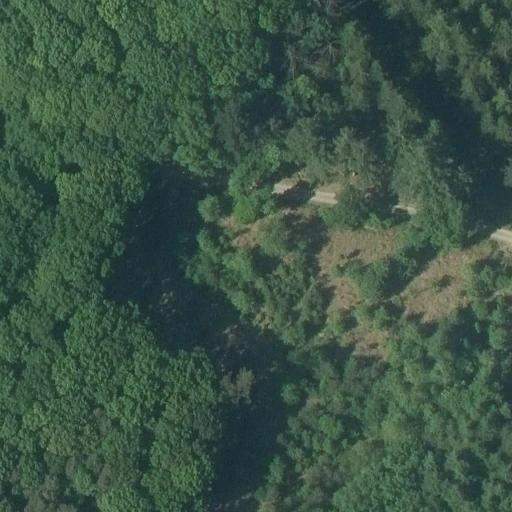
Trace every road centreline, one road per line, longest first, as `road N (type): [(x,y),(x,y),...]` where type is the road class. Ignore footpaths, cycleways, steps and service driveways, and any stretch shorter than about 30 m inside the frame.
road 1 (track): [(511,242),(0,128)]
road 2 (track): [(216,175),(317,0)]
